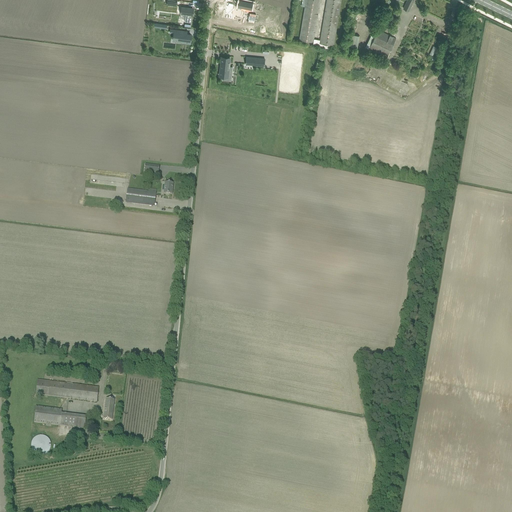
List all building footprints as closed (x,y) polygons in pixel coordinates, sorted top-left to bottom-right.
[(251,2),(240,0),(237,0),(236,6),(250,9),(251,2)] [(306,0),(299,40),(313,42),(320,0),(306,0)] [(326,0),(320,43),(334,45),(341,0),(326,0)] [(403,8),(404,8),(409,11),(414,0),(407,0),(407,1),(403,8)] [(234,6),(224,4),(223,8),(224,9),(222,17),(230,18),(232,10),(233,10),(234,6)] [(181,6),(180,15),(186,16),(191,17),(192,17),(193,9),(194,7),(192,7),(181,6)] [(385,13),(380,23),(391,28),(396,18),(385,13)] [(186,31),(175,29),(173,39),(182,40),(182,42),(190,43),(191,35),(186,34),(186,31)] [(378,29),(369,49),(386,58),(396,38),(378,29)] [(351,46),(358,47),(359,35),(352,34),(351,46)] [(265,58),(247,56),(246,64),(264,66),(265,58)] [(222,58),(220,76),(228,77),(230,58),(222,58)] [(158,174),(159,167),(145,165),(144,172),(158,174)] [(165,183),(164,189),(163,194),(172,195),(173,184),(165,183)] [(149,189),(148,192),(127,189),(126,203),(154,207),(156,190),(149,189)] [(37,380),(35,394),(48,396),(96,402),(98,388),(49,382),(37,380)] [(106,399),(104,415),(103,420),(112,421),(114,400),(106,399)] [(36,407),(34,423),(84,429),(86,417),(61,414),(62,410),(36,407)] [(42,435),(40,436),(38,436),(37,436),(35,437),(34,438),(33,440),(32,441),(31,443),(31,446),(31,448),(32,450),(33,452),(35,453),(35,454),(37,455),(39,455),(40,455),(42,455),(43,455),(45,454),(47,453),(48,452),(49,451),(50,449),(51,448),(51,447),(51,445),(51,443),(50,442),(49,440),(49,439),(48,438),(46,437),(45,437),(43,436),(42,435)]
